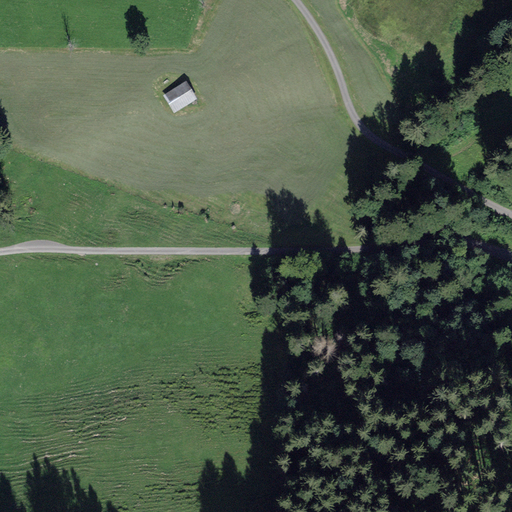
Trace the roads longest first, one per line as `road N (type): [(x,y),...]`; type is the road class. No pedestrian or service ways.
road 1 (track): [(511,256),(444,239),(347,250),(0,251)]
road 2 (track): [(295,0),(321,35),(367,133),(511,215)]
